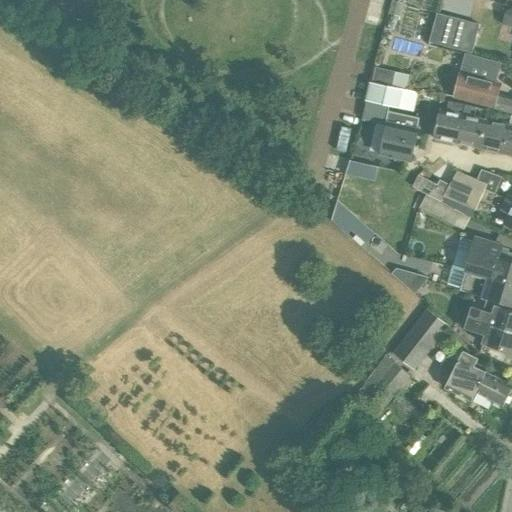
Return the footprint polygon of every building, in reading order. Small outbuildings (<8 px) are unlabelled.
[(511,24),(511,7),(507,10),(503,22),(511,24)] [(472,53),(478,32),(481,23),(439,11),(429,43),(472,53)] [(495,81),(500,63),(466,55),(462,73),(461,73),(456,97),(511,112),(511,97),(498,94),(501,83),(495,81)] [(392,106),(403,108),(403,107),(407,90),(392,87),(383,85),(373,82),(369,81),(365,100),(392,106)] [(466,104),(465,104),(449,101),(447,110),(441,109),(440,115),(436,131),(435,137),(480,147),(487,119),(489,109),(466,103),(466,104)] [(412,161),(419,130),(417,130),(420,117),(389,110),(386,123),(387,123),(381,154),(412,161)] [(506,153),(511,128),(511,124),(487,119),(480,147),(506,153)] [(383,178),(363,166),(352,187),(372,198),(383,178)] [(419,190),(426,177),(410,169),(404,180),(403,181),(419,190)] [(488,183),(485,190),(495,194),(503,177),(482,169),(478,179),(488,183)] [(444,195),(475,209),(476,210),(485,190),(488,183),(478,179),(458,171),(450,184),(444,195)] [(431,196),(438,184),(426,177),(419,190),(427,194),(431,196)] [(438,184),(431,196),(441,201),(444,195),(450,184),(440,179),(438,184)] [(437,199),(431,196),(427,194),(420,206),(431,212),(437,199)] [(444,195),(441,201),(472,217),(475,209),(444,195)] [(511,225),(511,206),(505,203),(502,209),(510,213),(505,222),(511,225)] [(502,244),(478,237),(477,236),(475,241),(462,237),(448,283),(461,287),(461,289),(483,296),(511,304),(511,251),(502,249),(503,244),(502,244)] [(392,273),(416,294),(427,281),(428,276),(397,268),(392,273)] [(466,316),(511,331),(511,309),(497,304),(494,314),(469,306),(466,316)] [(393,353),(415,370),(449,325),(428,308),(393,353)] [(511,352),(511,331),(466,316),(462,326),(486,334),(483,343),(485,343),(511,352)] [(504,404),(511,387),(511,384),(487,372),(487,371),(476,365),(479,358),(458,347),(453,356),(460,360),(446,387),(472,400),(477,391),(504,404)] [(355,398),(377,415),(411,376),(386,355),(355,398)] [(383,511),(390,505),(381,497),(367,511),(383,511)]
